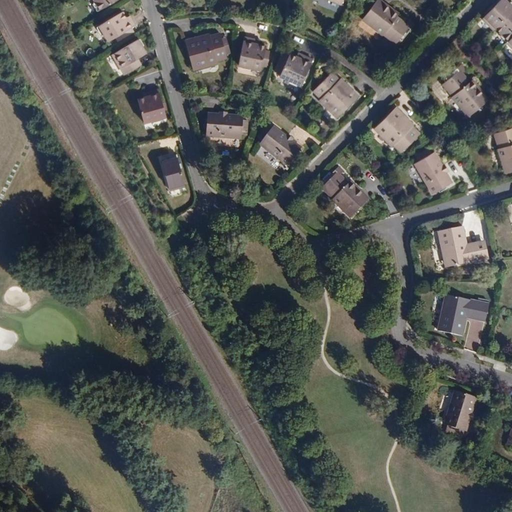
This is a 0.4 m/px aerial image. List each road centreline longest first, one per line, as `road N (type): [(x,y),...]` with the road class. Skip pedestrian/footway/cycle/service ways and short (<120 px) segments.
road 1 (residential): [(273,209),(483,0)]
road 2 (residential): [(511,380),(414,348),(403,337),(407,270),(399,222)]
road 3 (residential): [(152,0),(207,206)]
road 4 (residential): [(273,209),(316,249),(399,222)]
